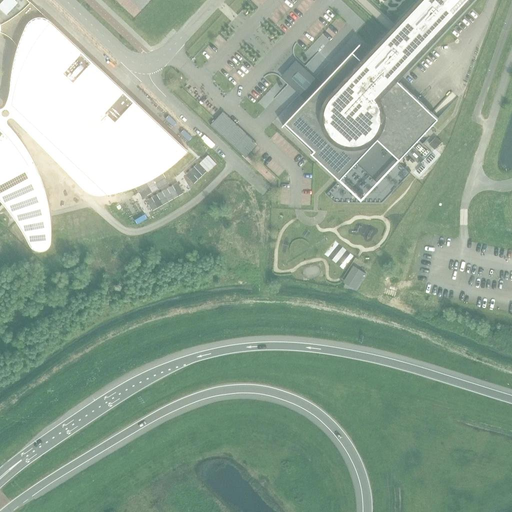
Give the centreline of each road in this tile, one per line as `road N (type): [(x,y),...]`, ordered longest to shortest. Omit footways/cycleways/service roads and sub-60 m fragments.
road 1 (motorway): [(511,401),(339,352),(251,347),(158,373),(26,458)]
road 2 (motorway): [(3,511),(155,417),(239,388),(293,399),(335,430),(363,481),(365,511)]
road 3 (residential): [(146,64),(161,93),(261,185)]
road 4 (residential): [(511,61),(462,214)]
